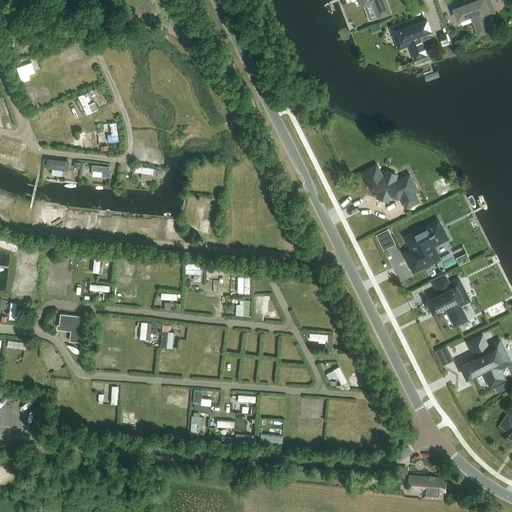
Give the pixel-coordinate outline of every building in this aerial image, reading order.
[(361,0),(363,6),(374,2),(380,17),(390,13),(384,0),(361,0)] [(466,0),(469,4),(455,9),(459,20),(472,14),(474,19),(473,19),(479,35),(489,31),(484,16),(494,12),(489,0),(464,0),(464,1),(466,0)] [(414,19),(392,28),(400,48),(410,44),(416,59),(426,55),(420,39),(419,40),(417,35),(431,30),(427,20),(414,25),(412,21),(415,20),(414,19)] [(31,33),(24,32),(22,54),(29,54),(31,33)] [(450,44),(446,32),(439,34),(443,46),(450,44)] [(78,45),(63,51),(66,57),(80,51),(78,45)] [(32,63),(17,68),(22,82),(30,79),(29,75),(35,73),(32,63)] [(48,93),(33,100),(35,106),(51,99),(48,93)] [(84,94),(79,97),(87,115),(99,110),(95,103),(89,106),(84,94)] [(56,108),(34,116),(38,127),(60,119),(56,108)] [(112,136),(108,137),(109,142),(119,141),(116,123),(110,124),(112,136)] [(86,132),(87,138),(83,138),(84,148),(100,146),(98,130),(86,132)] [(156,149),(155,137),(137,138),(138,149),(156,149)] [(0,153),(21,155),(22,144),(2,141),(0,153)] [(49,160),(48,168),(52,168),(52,174),(63,175),(64,169),(68,170),(69,162),(49,160)] [(202,164),(201,171),(208,171),(207,181),(215,181),(216,164),(202,164)] [(94,165),(93,171),(103,172),(103,177),(111,177),(112,172),(110,172),(110,166),(94,165)] [(419,201),(407,176),(400,179),(400,182),(395,180),(397,175),(387,171),(385,177),(380,175),(381,173),(377,165),(363,172),(369,183),(368,185),(370,189),(380,192),(379,195),(389,199),(390,195),(392,196),(393,198),(397,199),(402,196),(407,207),(419,201)] [(136,166),(136,172),(142,173),(153,174),(160,175),(161,168),(157,167),(157,169),(154,169),(154,168),(136,166)] [(441,179),(445,187),(450,184),(446,177),(441,179)] [(210,231),(211,202),(204,202),(204,206),(197,206),(196,220),(203,220),(202,230),(210,231)] [(57,228),(61,206),(52,205),(49,218),(47,217),(45,226),(57,228)] [(95,230),(98,214),(90,213),(88,229),(95,230)] [(114,215),(113,232),(127,233),(127,215),(114,215)] [(433,245),(447,238),(442,228),(443,226),(441,222),(439,222),(439,220),(424,228),(422,227),(418,229),(418,231),(408,235),(407,238),(413,249),(411,250),(414,255),(408,258),(414,271),(438,259),(431,246),(433,245)] [(149,222),(148,229),(139,228),(139,235),(157,236),(158,223),(149,222)] [(393,237),(389,229),(377,236),(381,243),(393,237)] [(0,233),(0,241),(16,247),(19,240),(0,233)] [(458,255),(467,250),(464,245),(455,250),(458,255)] [(460,264),(471,259),(467,252),(457,256),(460,264)] [(95,253),(93,272),(100,273),(102,254),(95,253)] [(137,263),(137,255),(119,254),(119,275),(132,275),(132,263),(137,263)] [(65,274),(67,266),(47,262),(46,270),(65,274)] [(227,276),(227,264),(209,264),(209,269),(212,269),(211,276),(227,276)] [(297,272),(290,272),(293,292),(299,291),(297,272)] [(64,288),(66,277),(48,274),(47,283),(53,284),(53,286),(64,288)] [(442,295),(430,301),(435,311),(448,304),(450,309),(449,309),(456,324),(466,319),(459,305),(468,300),(459,281),(449,285),(446,279),(436,284),(442,295)] [(18,283),(17,291),(38,292),(38,284),(18,283)] [(45,286),(44,294),(64,296),(65,288),(45,286)] [(123,298),(132,299),(133,287),(118,287),(117,292),(123,292),(123,298)] [(268,298),(257,297),(256,315),(266,316),(268,298)] [(237,305),(236,314),(244,315),(250,315),(250,301),(244,300),(241,300),(241,304),(240,305),(237,305)] [(8,313),(8,315),(10,315),(9,319),(16,320),(17,303),(11,302),(10,313),(8,313)] [(82,343),(85,316),(61,314),(60,325),(59,330),(71,331),(70,341),(82,343)] [(154,327),(159,327),(160,322),(142,319),(139,337),(152,339),(154,327)] [(163,325),(161,346),(167,347),(168,339),(174,340),(174,333),(168,332),(169,329),(171,329),(171,326),(163,325)] [(205,334),(223,337),(224,330),(206,328),(205,334)] [(311,333),(310,340),(328,341),(328,334),(311,333)] [(468,378),(469,377),(483,370),(491,386),(505,379),(499,369),(504,366),(506,367),(506,365),(511,363),(500,341),(488,347),(483,336),(469,343),(477,359),(473,361),(471,361),(471,362),(462,366),(468,378)] [(447,344),(435,350),(442,365),(454,359),(447,344)] [(104,366),(105,356),(110,356),(110,349),(98,349),(98,366),(104,366)] [(60,353),(49,358),(55,371),(66,365),(60,353)] [(340,367),(334,370),(342,384),(347,382),(340,367)] [(37,382),(44,382),(44,369),(32,369),(32,378),(37,378),(37,382)] [(365,370),(357,371),(358,383),(366,382),(365,370)] [(185,395),(189,395),(189,389),(168,389),(168,395),(171,395),(171,402),(185,402),(185,395)] [(195,389),(193,403),(195,403),(194,409),(211,411),(211,404),(202,403),(203,390),(195,389)] [(269,410),(280,410),(280,404),(285,405),(285,396),(266,396),(266,403),(269,403),(269,410)] [(320,406),(325,406),(326,400),(304,398),(303,410),(319,411),(320,406)] [(193,416),(190,437),(196,437),(198,423),(202,423),(203,417),(200,417),(200,413),(194,412),(194,416),(193,416)] [(511,432),(511,434),(511,436),(511,416),(509,415),(502,425),(511,432)] [(261,433),(260,442),(283,445),(284,436),(261,433)] [(408,467),(395,466),(395,470),(387,469),(387,476),(407,478),(408,467)] [(409,475),(408,492),(421,493),(421,497),(443,498),(443,491),(446,491),(447,480),(444,480),(444,477),(409,475)]
